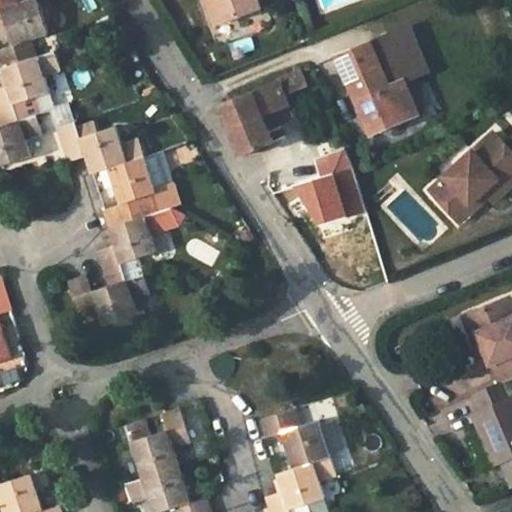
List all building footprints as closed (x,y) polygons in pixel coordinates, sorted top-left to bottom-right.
[(0,0),(0,8),(2,7),(24,0),(0,0)] [(39,0),(24,0),(2,7),(15,43),(0,48),(0,55),(4,67),(39,55),(33,38),(50,32),(39,0)] [(216,0),(205,0),(214,24),(223,21),(216,0)] [(216,0),(223,21),(259,8),(256,0),(216,0)] [(390,87),(403,81),(426,71),(409,28),(372,43),(390,87)] [(390,87),(372,43),(337,56),(371,136),(418,116),(403,81),(390,87)] [(39,55),(4,67),(10,87),(0,89),(0,117),(3,126),(20,120),(16,103),(38,96),(51,90),(45,75),(61,68),(55,50),(39,55)] [(221,106),(241,155),(273,143),(262,116),(290,105),(286,96),(309,86),(302,70),(278,81),(279,83),(221,106)] [(16,103),(20,120),(37,114),(43,112),(38,96),(16,103)] [(20,120),(3,126),(0,126),(0,166),(32,155),(27,136),(44,131),(37,114),(20,120)] [(96,119),(77,125),(81,137),(99,132),(96,119)] [(88,155),(94,173),(110,167),(145,155),(139,137),(124,142),(118,126),(99,132),(81,137),(77,125),(75,121),(58,126),(70,160),(88,155)] [(483,191),(487,196),(491,201),(511,182),(511,152),(505,145),(494,132),(430,188),(452,212),(468,199),(470,201),(483,191)] [(330,155),(326,142),(316,147),(320,158),(330,155)] [(315,162),(321,178),(295,186),(298,196),(319,226),(365,211),(345,152),(315,162)] [(141,197),(157,192),(156,189),(145,155),(110,167),(122,204),(106,210),(112,228),(147,216),(141,197)] [(157,192),(141,197),(147,216),(164,210),(173,207),(166,185),(156,189),(157,192)] [(459,219),(487,196),(483,191),(470,201),(468,199),(452,212),(459,219)] [(147,216),(112,228),(118,246),(101,252),(112,285),(130,280),(125,262),(139,257),(159,250),(154,234),(170,228),(164,210),(147,216)] [(146,275),(139,257),(125,262),(130,280),(146,275)] [(130,280),(112,285),(93,292),(88,275),(70,281),(83,316),(99,311),(104,326),(141,315),(136,298),(150,291),(146,275),(130,280)] [(0,361),(13,357),(0,316),(0,312),(13,309),(3,279),(0,282),(0,361)] [(511,303),(510,299),(502,302),(510,320),(511,319),(511,303)] [(511,319),(510,320),(502,302),(464,318),(473,338),(479,335),(485,349),(499,383),(511,377),(511,319)] [(478,352),(485,349),(479,335),(473,338),(478,352)] [(511,377),(499,383),(474,394),(482,413),(475,416),(482,434),(469,439),(483,472),(490,469),(500,493),(511,487),(511,377)] [(127,425),(145,477),(181,465),(175,447),(192,441),(180,407),(169,411),(164,413),(167,426),(150,432),(146,419),(127,425)] [(332,457),(331,453),(322,425),(320,419),(303,425),(297,408),(263,419),(268,436),(285,431),(297,468),(332,457)] [(333,421),(322,425),(331,453),(343,449),(333,421)] [(339,474),(332,457),(297,468),(281,473),(286,491),(269,497),(271,506),(273,511),(293,511),(292,508),(326,495),(322,480),(339,474)] [(160,511),(174,507),(175,511),(213,511),(210,501),(209,497),(193,503),(181,465),(145,477),(127,483),(133,501),(150,496),(156,511),(160,511)] [(62,511),(62,510),(60,503),(43,509),(31,473),(0,483),(0,496),(2,501),(5,511),(62,511)]
